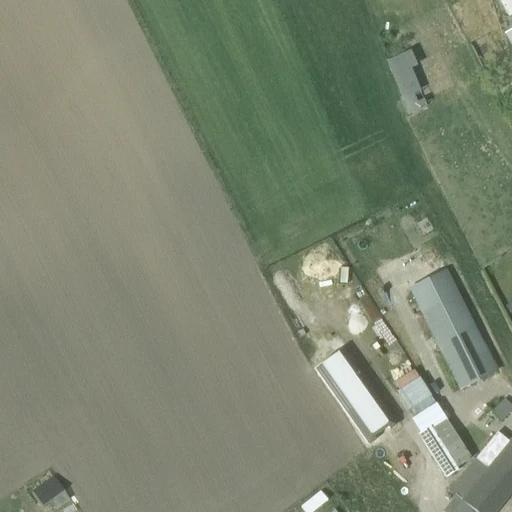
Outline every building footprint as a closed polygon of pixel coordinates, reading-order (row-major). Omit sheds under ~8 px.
[(511,0),(496,0),(505,16),(511,12),(511,0)] [(407,51),(384,60),(406,114),(423,107),(408,69),(414,67),(407,51)] [(494,79),(507,104),(511,111),(511,110),(511,81),(507,72),(494,79)] [(497,371),(447,271),(409,290),(460,392),(497,371)] [(346,357),(318,377),(372,453),(400,433),(346,357)] [(511,407),(504,400),(492,412),(502,422),(511,411),(511,407)] [(445,419),(429,428),(455,468),(470,459),(445,419)] [(455,496),(442,511),(495,511),(511,492),(511,440),(510,443),(498,433),(449,491),(455,496)] [(42,506),(63,492),(53,477),(32,492),(42,506)] [(336,511),(318,489),(297,506),(302,511),(336,511)]
